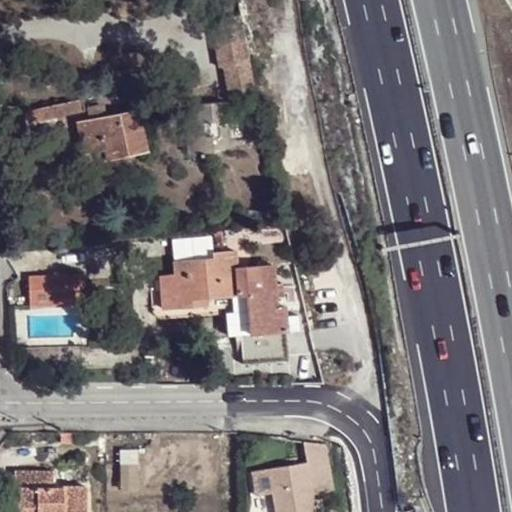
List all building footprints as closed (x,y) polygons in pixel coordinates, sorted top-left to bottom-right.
[(247,93),(238,41),(232,8),(213,12),(218,43),(228,96),(247,93)] [(26,117),(86,106),(84,94),(24,105),(26,117)] [(193,154),(218,152),(217,136),(208,137),(208,123),(230,122),(228,102),(196,104),(198,120),(190,120),(193,154)] [(106,159),(148,152),(139,109),(78,120),(84,152),(104,148),(106,159)] [(276,308),(276,296),(275,286),(274,268),(238,270),(236,251),(213,252),(213,258),(173,261),(175,307),(206,306),(207,297),(247,296),(249,334),(287,332),(285,307),(276,308)] [(94,284),(120,300),(128,286),(102,270),(94,284)] [(175,306),(173,274),(159,274),(160,307),(175,306)] [(64,301),(65,284),(64,276),(27,275),(27,301),(64,301)] [(82,284),(65,284),(64,301),(81,302),(82,284)] [(275,286),(276,296),(284,295),(282,285),(275,286)] [(249,334),(245,334),(247,364),(288,362),(287,332),(249,334)] [(313,511),(306,463),(275,468),(268,469),(272,494),(274,511),(313,511)] [(272,494),(268,469),(247,472),(251,497),(272,494)] [(15,472),(14,511),(86,511),(87,486),(52,486),(52,471),(15,472)]
